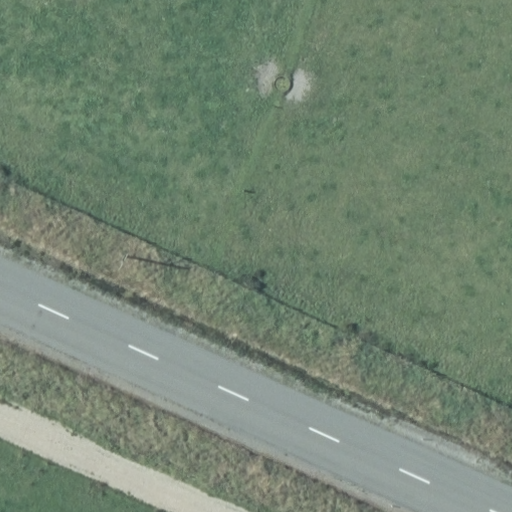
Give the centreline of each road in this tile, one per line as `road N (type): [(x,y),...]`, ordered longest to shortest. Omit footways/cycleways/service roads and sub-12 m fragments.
road 1 (unclassified): [(0,287),(497,511)]
road 2 (track): [(0,419),(207,511)]
